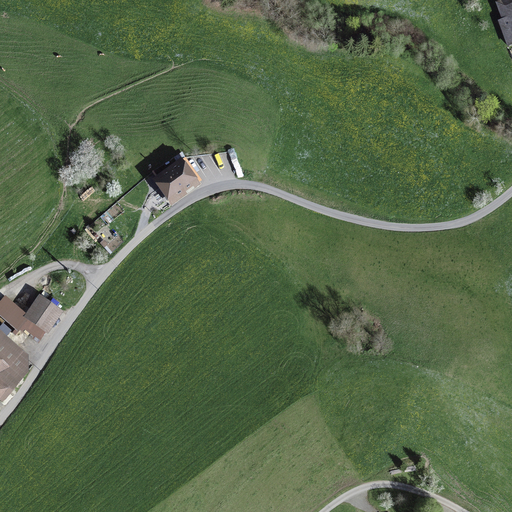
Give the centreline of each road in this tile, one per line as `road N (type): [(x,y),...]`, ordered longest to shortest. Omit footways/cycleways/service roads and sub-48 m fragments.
road 1 (unclassified): [(0,419),(101,277),(154,224),(202,193),(244,184),(348,217),(419,227),(469,219),(511,191)]
road 2 (unclassified): [(461,511),(389,484),(353,491),(323,511)]
